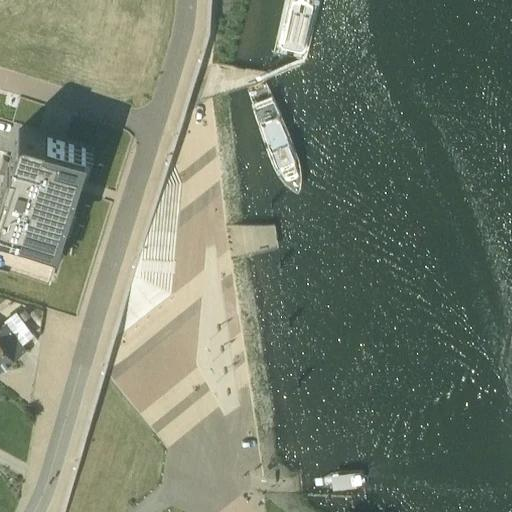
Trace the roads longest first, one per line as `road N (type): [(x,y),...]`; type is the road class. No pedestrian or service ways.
road 1 (unclassified): [(35,511),(193,0)]
road 2 (unknown): [(50,473),(92,475),(168,444),(198,454),(207,466),(204,503)]
